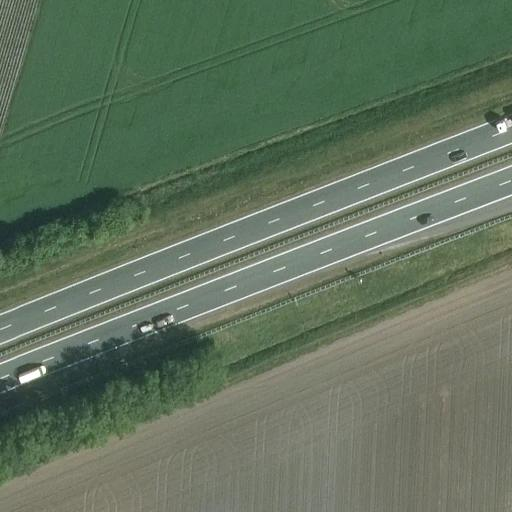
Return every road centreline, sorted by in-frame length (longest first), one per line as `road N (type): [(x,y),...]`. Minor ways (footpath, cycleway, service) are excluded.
road 1 (trunk): [(511,131),(0,331)]
road 2 (trunk): [(0,381),(511,184)]
